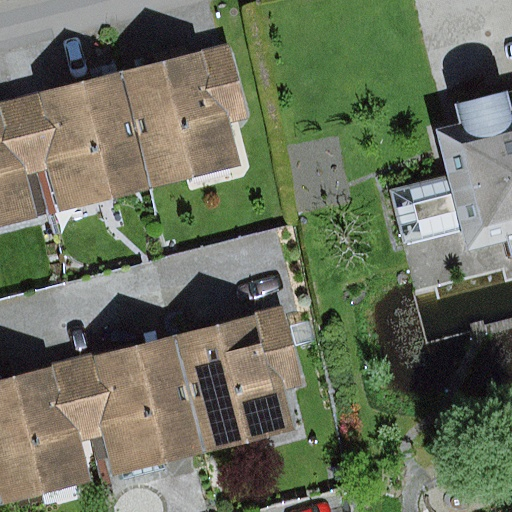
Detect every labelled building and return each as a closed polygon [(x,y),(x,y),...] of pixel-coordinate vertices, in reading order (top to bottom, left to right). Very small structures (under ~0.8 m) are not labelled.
[(231,47),(118,75),(149,197),(241,174),(230,130),(250,124),(231,47)] [(30,98),(50,177),(60,218),(149,197),(118,75),(30,98)] [(511,99),(510,92),(459,105),(463,119),(436,126),(450,178),(392,193),(406,248),(462,234),(466,248),(511,237),(511,242),(511,99)] [(0,106),(0,233),(42,223),(31,181),(50,177),(30,98),(0,106)] [(286,312),(173,341),(204,462),(296,439),(285,395),(305,390),(286,312)] [(85,364),(105,442),(115,483),(204,462),(173,341),(85,364)] [(0,385),(0,483),(7,511),(97,489),(86,447),(105,442),(85,364),(0,385)]
